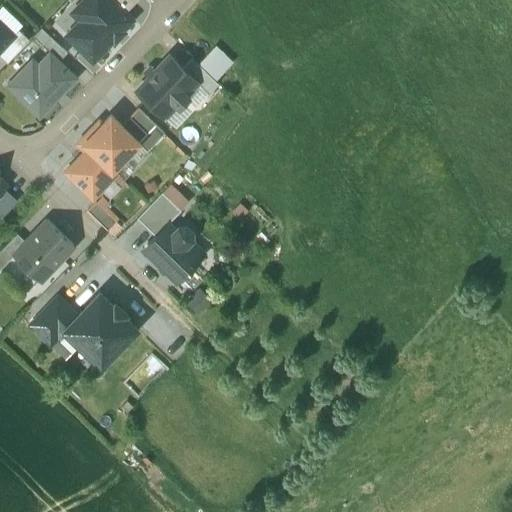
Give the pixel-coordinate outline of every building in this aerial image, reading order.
[(67,36),(92,60),(131,20),(124,14),(110,0),(84,0),(80,5),(90,14),(67,36)] [(110,0),(124,14),(137,0),(110,0)] [(0,22),(0,50),(14,36),(0,22)] [(34,37),(59,62),(67,53),(42,28),(34,37)] [(14,36),(0,50),(0,55),(7,62),(29,40),(20,30),(14,36)] [(26,67),(8,85),(40,116),(76,78),(59,62),(50,53),(31,72),(26,67)] [(169,54),(136,89),(165,116),(176,104),(178,107),(189,96),(187,93),(198,82),(183,68),(169,54)] [(192,58),(183,68),(198,82),(209,92),(218,83),(192,58)] [(138,108),(121,125),(139,142),(147,150),(164,132),(138,108)] [(85,143),(89,147),(112,169),(139,142),(121,125),(111,115),(85,143)] [(117,174),(112,169),(89,147),(65,172),(93,199),(117,174)] [(162,192),(137,218),(155,236),(167,224),(168,224),(181,211),(162,192)] [(99,196),(86,210),(108,229),(121,215),(99,196)] [(26,243),(14,256),(39,280),(73,245),(47,220),(26,243)] [(155,236),(149,243),(149,254),(177,281),(188,269),(189,270),(191,268),(190,267),(201,256),(187,243),(191,239),(191,232),(186,227),(179,227),(175,231),(168,224),(167,224),(155,236)] [(319,252),(325,233),(299,226),(294,245),(319,252)] [(17,234),(0,251),(0,267),(1,269),(14,256),(26,243),(17,234)] [(197,286),(182,300),(195,313),(210,298),(197,286)] [(112,306),(99,293),(77,316),(63,331),(101,366),(137,329),(124,317),(118,317),(112,311),(112,306)] [(57,297),(30,325),(50,345),(63,331),(77,316),(57,297)]
